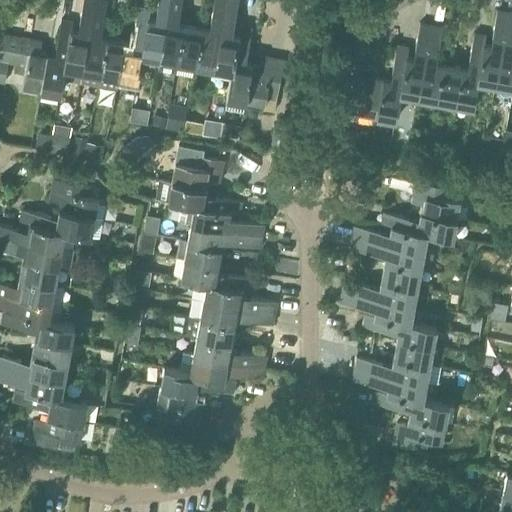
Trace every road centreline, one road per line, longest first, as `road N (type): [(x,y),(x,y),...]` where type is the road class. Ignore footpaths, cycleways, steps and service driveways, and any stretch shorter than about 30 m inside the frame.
road 1 (residential): [(232,478),(117,493),(59,483),(0,450)]
road 2 (residential): [(300,395),(309,211)]
road 3 (residential): [(300,395),(347,422),(364,458),(368,504)]
road 4 (residential): [(418,0),(349,20),(296,0)]
